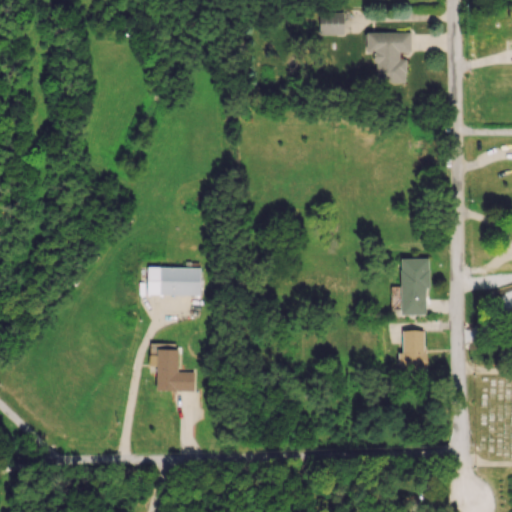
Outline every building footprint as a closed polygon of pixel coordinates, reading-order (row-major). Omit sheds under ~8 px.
[(343,11),(317,11),(317,34),(342,35),(343,11)] [(365,33),(409,32),(410,52),(398,52),(398,58),(406,58),(406,72),(403,72),(404,82),(389,82),(389,84),(375,84),(375,61),(372,62),(372,51),(366,51),(365,33)] [(399,314),(424,314),(424,288),(428,288),(427,257),(398,258),(399,314)] [(199,267),(146,266),(145,294),(199,295),(199,267)] [(389,286),(389,309),(399,309),(398,286),(389,286)] [(424,369),(423,329),(401,330),(401,352),(397,352),(397,369),(424,369)] [(155,390),(192,390),(193,371),(176,371),(177,349),(156,348),(155,390)]
